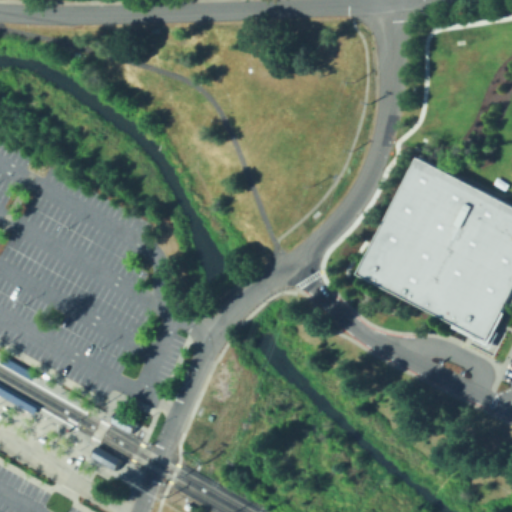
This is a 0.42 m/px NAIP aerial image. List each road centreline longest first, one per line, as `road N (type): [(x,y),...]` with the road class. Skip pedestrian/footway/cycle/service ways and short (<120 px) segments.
road 1 (tertiary): [(390,4),(0,15)]
road 2 (tertiary): [(390,4),(389,107),(374,167),(295,262)]
road 3 (residential): [(295,262),(370,340),(492,402)]
road 4 (tertiary): [(223,322),(161,460)]
